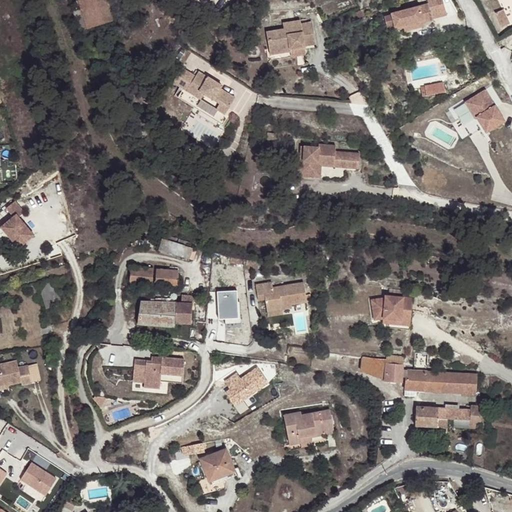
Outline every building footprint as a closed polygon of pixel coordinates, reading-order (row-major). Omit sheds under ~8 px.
[(105,0),(87,0),(80,3),(88,31),(103,27),(104,27),(113,24),(105,0)] [(223,1),(222,0),(208,0),(205,4),(202,6),(209,14),(223,1)] [(435,16),(435,15),(448,12),(444,0),(428,0),(392,10),(393,11),(396,22),(397,27),(405,25),(405,24),(405,22),(424,17),(425,19),(435,16)] [(504,7),(497,10),(502,22),(509,18),(504,7)] [(424,17),(405,22),(405,24),(405,25),(406,28),(426,23),(425,19),(424,17)] [(302,41),(312,39),(309,19),(299,21),(299,18),(281,20),(282,26),(264,29),(268,51),(288,48),(288,46),(302,44),(302,43),(302,41)] [(182,66),(172,81),(183,87),(177,96),(222,124),(228,115),(225,113),(235,96),(220,87),(211,81),(212,79),(198,70),(195,75),(182,66)] [(212,79),(211,81),(220,87),(221,84),(212,79)] [(485,85),(482,87),(491,103),(494,101),(485,85)] [(482,87),(457,100),(476,132),(503,117),(494,101),(491,103),(482,87)] [(293,174),(313,175),(314,160),(330,162),(331,158),(342,159),(341,166),(354,167),(356,152),(332,150),(332,144),(315,142),(315,145),(301,144),(300,158),(296,158),(294,158),(293,174)] [(313,175),(316,175),(317,164),(341,166),(342,159),(331,158),(330,162),(314,160),(313,175)] [(12,202),(3,209),(11,218),(0,227),(0,230),(16,250),(31,237),(16,219),(22,214),(12,202)] [(157,251),(189,257),(191,243),(159,237),(157,251)] [(316,245),(317,252),(327,250),(327,243),(316,245)] [(132,266),(131,283),(152,285),(152,268),(132,266)] [(157,268),(156,285),(177,287),(177,270),(157,268)] [(282,308),(291,306),(306,304),(304,284),(273,289),(272,283),(255,286),(256,297),(264,296),(265,301),(267,314),(282,311),(282,308)] [(56,284),(41,288),(45,302),(59,298),(56,284)] [(384,295),(384,297),(370,299),(373,320),(382,319),(381,327),(410,330),(413,297),(384,295)] [(141,301),(138,324),(176,327),(176,323),(190,324),(192,304),(141,301)] [(183,358),(161,356),(161,361),(151,360),(134,358),(132,380),(144,381),(143,386),(159,387),(160,380),(167,381),(182,382),(183,358)] [(0,383),(6,382),(19,379),(20,382),(30,380),(26,363),(16,365),(15,358),(0,361),(0,383)] [(385,363),(384,379),(384,380),(401,382),(402,364),(385,363)] [(414,371),(407,370),(404,395),(414,396),(417,395),(417,390),(475,394),(476,375),(414,371)] [(92,399),(100,406),(105,397),(95,395),(92,399)] [(476,432),(475,429),(478,428),(478,421),(479,421),(479,408),(472,408),(472,410),(457,409),(458,407),(446,406),(446,409),(416,406),(414,425),(441,427),(446,427),(447,419),(469,420),(468,428),(472,429),(472,431),(476,432)] [(300,443),(311,441),(311,437),(334,433),(330,409),(302,413),(301,411),(284,414),(289,445),(300,443)] [(207,451),(206,442),(183,446),(184,455),(207,451)] [(219,474),(234,468),(226,447),(198,458),(208,482),(221,478),(219,474)] [(47,494),(57,479),(32,463),(22,477),(47,494)]
